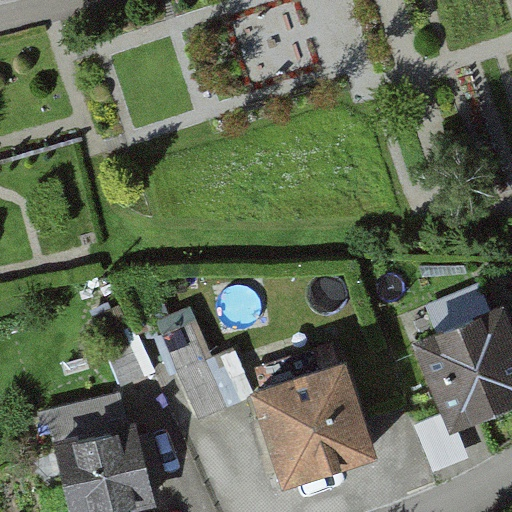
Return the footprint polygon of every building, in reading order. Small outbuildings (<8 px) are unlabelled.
[(511,309),(507,296),(418,332),(448,410),(452,417),(511,393),(511,309)] [(203,329),(174,337),(197,417),(226,408),(203,329)] [(350,354),(258,383),(287,474),(379,444),(370,416),(350,354)] [(467,456),(448,410),(418,423),(437,468),(454,461),(467,456)] [(134,420),(57,439),(74,511),(84,511),(153,495),(134,420)]
